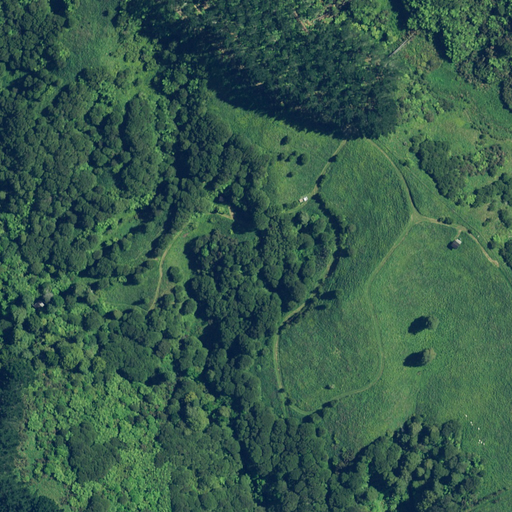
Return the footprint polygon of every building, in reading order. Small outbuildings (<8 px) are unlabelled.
[(289,6),(293,13),(298,10),(295,4),(289,6)] [(298,10),(293,13),(293,14),(302,33),(307,31),(298,10)] [(217,200),(224,202),(226,195),(219,194),(217,200)] [(451,245),(457,249),(462,242),(456,238),(451,245)] [(32,306),(37,311),(42,305),(37,300),(32,306)]
